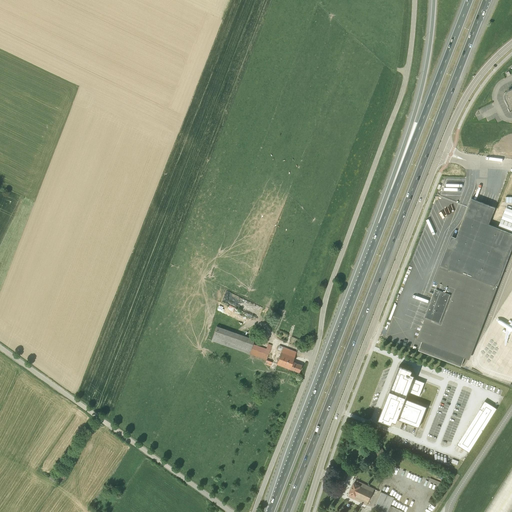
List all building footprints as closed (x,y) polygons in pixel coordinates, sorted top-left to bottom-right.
[(417,339),(422,341),(419,350),(456,364),(461,366),(465,357),(469,359),(511,247),(511,233),(489,224),(495,207),(484,203),(472,198),(456,238),(437,288),(436,288),(425,316),(426,316),(417,339)] [(498,227),(511,231),(511,223),(501,219),(498,227)] [(216,325),(211,341),(268,358),(272,344),(267,343),(266,346),(263,345),(263,346),(253,343),(255,337),(216,325)] [(299,373),(302,365),(292,362),(296,352),(279,345),(277,349),(281,351),(276,364),(299,373)] [(396,422),(398,419),(419,427),(427,407),(406,398),(408,392),(419,396),(425,382),(413,378),(415,375),(411,374),(413,370),(399,365),(378,419),(392,424),(393,421),(396,422)] [(460,439),(457,445),(465,450),(469,452),(497,408),(485,401),(480,408),(481,409),(462,440),(460,439)] [(367,505),(374,489),(357,481),(355,484),(354,483),(350,493),(351,494),(349,497),(367,505)] [(402,511),(403,511),(392,506),(392,507),(391,506),(394,498),(382,492),(375,507),(385,511),(402,511)]
